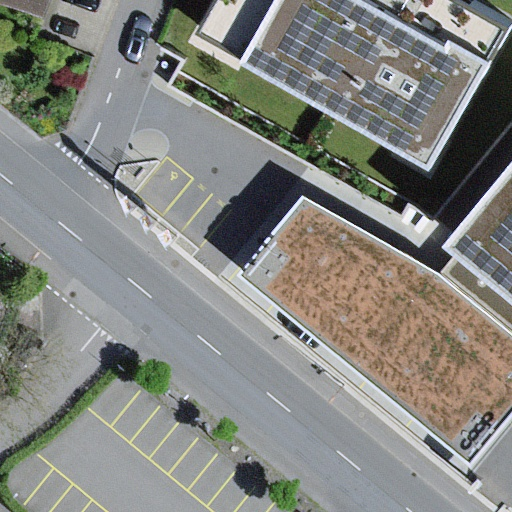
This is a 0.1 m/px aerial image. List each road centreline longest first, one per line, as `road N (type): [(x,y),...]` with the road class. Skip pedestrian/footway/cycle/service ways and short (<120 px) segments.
road 1 (primary): [(408,511),(124,280)]
road 2 (residential): [(53,220),(98,140),(150,0)]
road 3 (residential): [(124,280),(0,420)]
